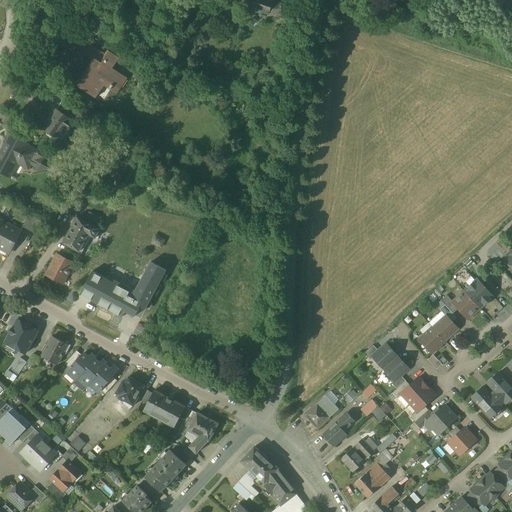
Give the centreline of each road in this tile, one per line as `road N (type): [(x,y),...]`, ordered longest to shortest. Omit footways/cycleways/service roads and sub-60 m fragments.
road 1 (residential): [(261,422),(290,361),(292,236),(307,116),(336,0)]
road 2 (residential): [(0,282),(261,422)]
road 3 (residential): [(178,511),(261,422)]
